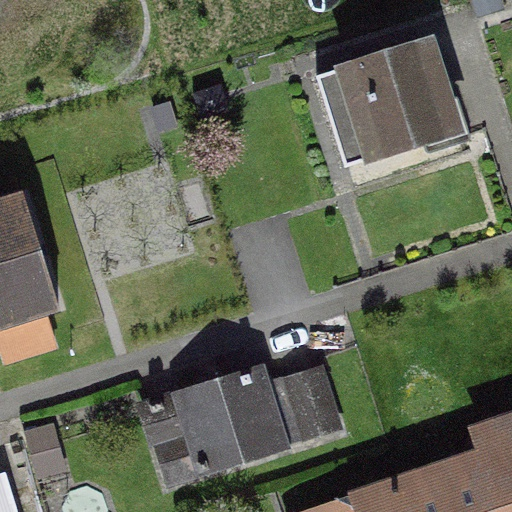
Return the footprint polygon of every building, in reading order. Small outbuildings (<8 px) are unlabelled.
[(466,139),(463,130),(456,107),(443,111),(422,44),(312,79),(341,170),(418,145),(426,156),(463,145),(466,139)] [(0,327),(54,310),(19,197),(0,203),(0,327)] [(195,475),(281,448),(258,372),(141,408),(138,413),(140,419),(146,422),(154,448),(179,440),(175,429),(180,427),(195,475)] [(329,433),(312,378),(285,387),(302,441),(329,433)] [(511,511),(511,422),(476,435),(483,457),(319,511),(511,511)] [(31,475),(55,468),(46,434),(22,441),(31,475)] [(0,511),(17,511),(5,473),(0,474),(0,511)]
